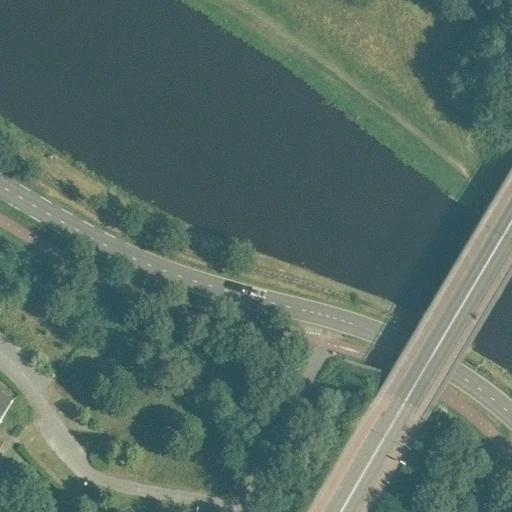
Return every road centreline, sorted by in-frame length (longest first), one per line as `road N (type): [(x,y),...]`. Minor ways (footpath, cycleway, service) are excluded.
road 1 (tertiary): [(511,418),(394,338),(96,248),(0,188)]
road 2 (tertiary): [(343,511),(511,222)]
road 3 (residential): [(243,511),(91,475),(0,359)]
